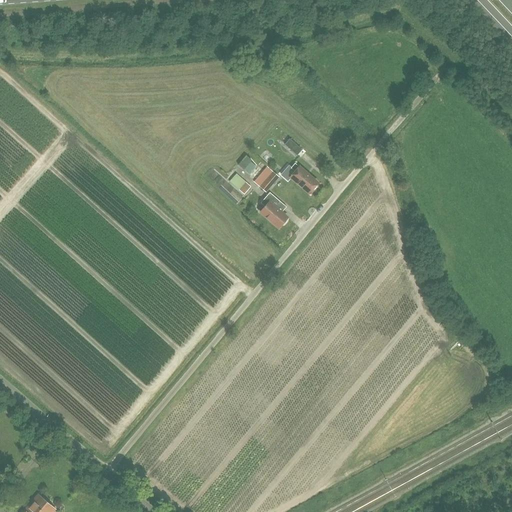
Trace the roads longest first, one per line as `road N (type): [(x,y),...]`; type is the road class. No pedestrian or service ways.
road 1 (unclassified): [(103,472),(439,73)]
road 2 (unclassified): [(103,472),(0,382)]
